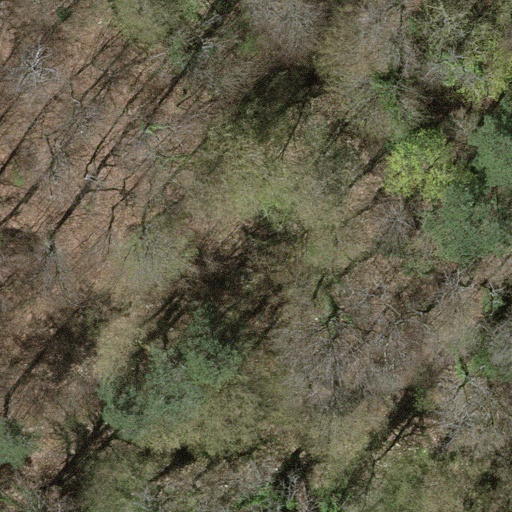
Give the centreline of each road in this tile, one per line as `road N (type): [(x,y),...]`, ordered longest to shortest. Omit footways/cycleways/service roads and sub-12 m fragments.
road 1 (track): [(0,462),(369,423),(511,451)]
road 2 (track): [(0,337),(221,223),(280,164),(290,85),(273,0)]
